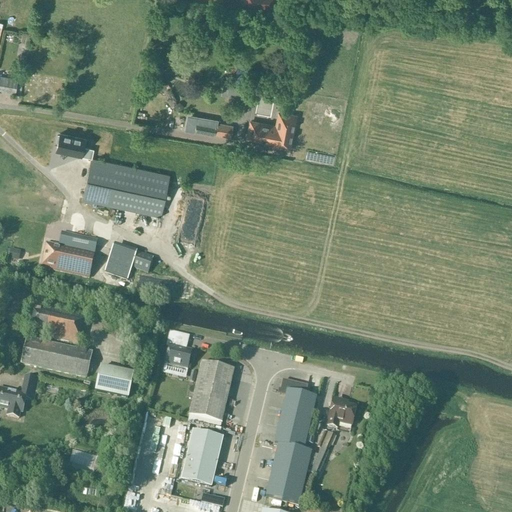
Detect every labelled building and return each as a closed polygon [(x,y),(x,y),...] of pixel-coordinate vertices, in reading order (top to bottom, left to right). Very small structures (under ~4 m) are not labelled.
[(275,0),(242,0),(241,6),(274,10),(275,0)] [(0,90),(15,93),(18,79),(0,76),(0,90)] [(229,87),(228,94),(249,98),(250,91),(229,87)] [(256,95),(255,112),(270,113),(270,95),(256,95)] [(295,116),(278,113),(276,127),(250,122),(247,139),(279,145),(278,147),(289,149),(293,130),(294,130),(296,118),(295,118),(295,116)] [(187,117),(185,131),(230,139),(232,126),(219,124),(219,125),(216,125),(217,121),(192,116),(191,118),(187,117)] [(57,143),(55,152),(81,158),(85,139),(59,133),(59,136),(57,136),(55,143),(57,143)] [(160,217),(169,176),(91,159),(82,200),(160,217)] [(105,241),(108,234),(95,228),(93,235),(105,241)] [(89,278),(97,240),(62,232),(59,245),(46,243),(41,268),(89,278)] [(7,250),(8,258),(17,257),(17,250),(7,250)] [(148,273),(153,259),(137,253),(131,268),(148,273)] [(116,264),(112,263),(103,261),(100,273),(114,276),(113,277),(126,279),(129,265),(116,263),(116,264)] [(180,285),(176,296),(200,303),(203,291),(180,285)] [(84,347),(89,319),(43,309),(43,310),(30,307),(25,333),(36,335),(36,337),(84,347)] [(86,378),(91,353),(27,340),(22,365),(86,378)] [(188,369),(191,352),(186,351),(187,345),(168,340),(166,347),(169,348),(166,363),(188,369)] [(222,424),(234,371),(201,364),(189,416),(222,424)] [(101,367),(95,392),(127,398),(133,374),(101,367)] [(33,402),(37,380),(24,377),(21,393),(0,388),(0,408),(8,410),(7,416),(18,418),(20,414),(22,414),(25,400),(33,402)] [(308,434),(312,417),(316,399),(305,396),(307,387),(294,384),(283,381),(279,395),(284,396),(286,397),(279,427),(308,434)] [(246,407),(247,402),(232,399),(231,405),(246,407)] [(352,426),(356,409),(332,403),(328,421),(329,421),(328,427),(337,429),(339,423),(352,426)] [(307,471),(311,454),(303,452),(308,434),(279,427),(274,445),(278,446),(274,463),(307,471)] [(181,481),(211,488),(222,439),(193,432),(181,481)] [(327,452),(334,436),(324,432),(317,448),(327,452)] [(88,470),(93,454),(72,447),(66,464),(88,470)] [(100,475),(104,460),(96,458),(92,473),(100,475)] [(299,506),(303,489),(307,471),(274,463),(266,498),(299,506)]
